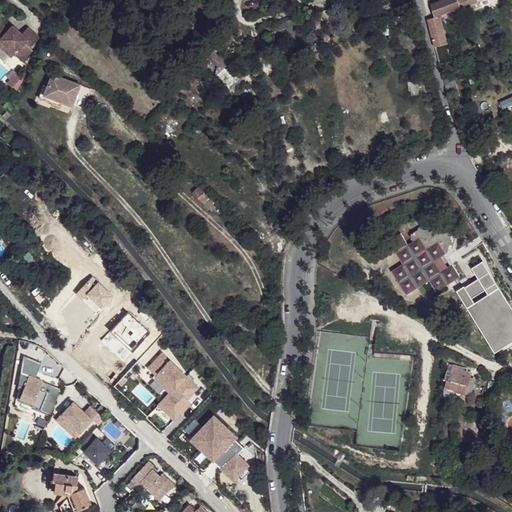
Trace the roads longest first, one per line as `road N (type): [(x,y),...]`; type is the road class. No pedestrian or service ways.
road 1 (residential): [(283,511),(279,443),(294,285),(314,220),(347,191),(406,170),(434,167),(469,181)]
road 2 (residential): [(217,511),(41,348),(0,337)]
road 3 (residential): [(419,0),(469,181)]
